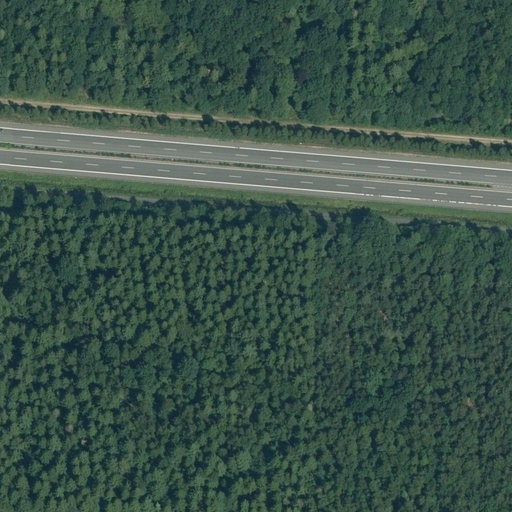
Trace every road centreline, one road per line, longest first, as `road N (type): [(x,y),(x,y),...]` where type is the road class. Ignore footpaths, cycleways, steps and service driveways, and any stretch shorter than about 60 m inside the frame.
road 1 (track): [(0,100),(511,145)]
road 2 (trunk): [(0,158),(511,200)]
road 3 (trunk): [(511,178),(0,136)]
